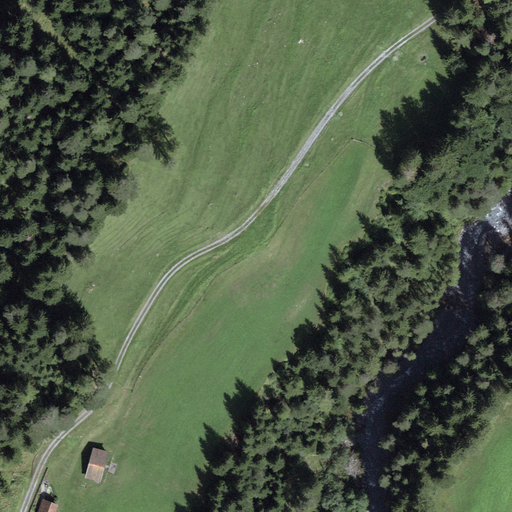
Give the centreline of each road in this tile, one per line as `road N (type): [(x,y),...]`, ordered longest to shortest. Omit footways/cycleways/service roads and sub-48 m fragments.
road 1 (track): [(23,511),(50,448),(101,395),(163,288),(264,211),(372,70),(461,0)]
road 2 (track): [(183,511),(191,449),(71,427)]
